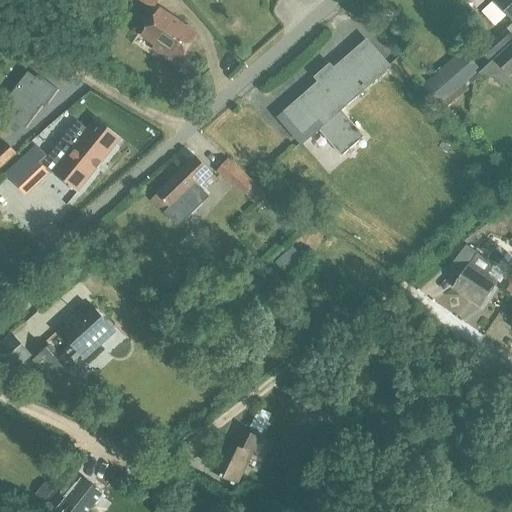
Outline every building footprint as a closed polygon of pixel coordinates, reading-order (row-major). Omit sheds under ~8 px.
[(138,0),(154,10),(160,0),(138,0)] [(511,0),(493,0),(511,20),(511,0)] [(197,35),(161,10),(143,37),(157,46),(153,51),(164,58),(176,66),(185,53),(197,35)] [(490,63),(511,42),(511,34),(506,28),(481,51),(490,63)] [(364,137),(342,111),(390,69),(367,42),(334,71),(330,67),(317,78),(321,82),(280,118),(303,145),(320,131),(342,156),(364,137)] [(511,42),(490,63),(481,71),(463,50),(416,91),(435,113),(443,106),(446,110),(470,90),(467,86),(481,74),(504,83),(502,87),(511,90),(511,42)] [(28,72),(6,101),(21,112),(15,119),(27,128),(43,106),(46,108),(59,91),(39,76),(37,78),(28,72)] [(106,111),(110,99),(94,94),(90,105),(106,111)] [(79,120),(50,156),(59,164),(51,174),(71,190),(73,189),(78,193),(122,139),(97,119),(89,129),(79,120)] [(11,138),(0,148),(0,171),(23,152),(11,138)] [(5,174),(27,196),(50,174),(45,168),(52,161),(35,144),(5,174)] [(173,223),(196,201),(198,203),(207,194),(205,192),(218,180),(197,157),(157,195),(151,201),(173,223)] [(217,173),(244,197),(247,194),(258,204),(266,195),(255,185),(257,183),(229,159),(217,173)] [(511,212),(508,209),(497,221),(511,233),(511,282),(507,290),(511,293),(511,212)] [(485,242),(490,226),(479,223),(475,239),(485,242)] [(482,307),(499,282),(471,263),(478,253),(465,244),(447,270),(459,278),(453,287),(482,307)] [(293,246),(277,262),(291,276),(307,260),(293,246)] [(170,286),(159,295),(168,307),(180,299),(170,286)] [(67,395),(83,380),(72,369),(83,358),(85,361),(119,331),(98,308),(96,310),(91,304),(78,316),(78,317),(80,316),(82,319),(73,327),(75,329),(64,338),(75,350),(60,363),(47,349),(35,359),(67,395)] [(304,328),(289,337),(297,350),(312,341),(304,328)] [(0,356),(13,371),(31,354),(14,335),(0,347),(0,356)] [(489,370),(480,382),(496,394),(506,381),(489,370)] [(300,392),(293,404),(313,417),(321,404),(300,392)] [(263,433),(272,414),(258,408),(250,427),(263,433)] [(212,472),(239,485),(261,438),(243,430),(236,446),(227,442),(212,472)] [(90,453),(74,472),(83,479),(94,488),(109,470),(101,463),(90,453)] [(57,511),(97,511),(98,511),(93,508),(103,495),(94,488),(83,479),(57,511)] [(46,482),(35,495),(44,503),(56,490),(46,482)]
